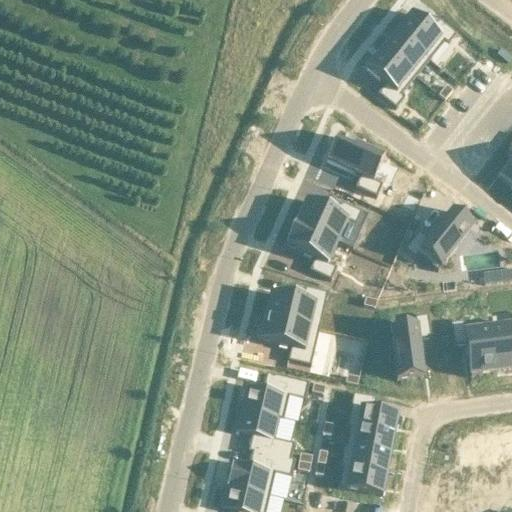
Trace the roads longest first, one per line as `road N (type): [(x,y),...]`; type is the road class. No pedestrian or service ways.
road 1 (tertiary): [(167,511),(222,274),(312,82)]
road 2 (residential): [(511,230),(312,82)]
road 3 (residential): [(405,511),(422,416),(511,404)]
